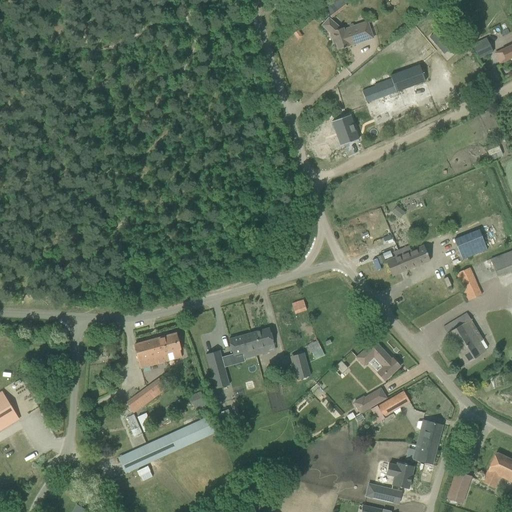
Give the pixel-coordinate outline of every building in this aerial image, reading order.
[(341,0),(335,0),(324,9),(330,16),(345,5),(342,1),(341,0)] [(329,18),(322,26),(330,32),(332,40),(335,40),(338,50),(350,46),(349,45),(362,41),(363,42),(373,38),(370,28),(360,31),(357,25),(344,29),(343,28),(338,29),(336,28),(338,26),(329,18)] [(430,38),(444,54),(458,40),(444,25),(430,38)] [(486,38),(472,45),(479,59),(492,52),(486,38)] [(511,44),(501,50),(506,61),(511,57),(511,44)] [(375,86),(362,91),(365,100),(366,104),(367,103),(366,103),(425,81),(419,65),(390,76),(391,78),(374,85),(375,86)] [(333,124),(331,124),(333,130),(335,130),(341,146),(359,139),(350,115),(332,122),(333,124)] [(419,199),(406,204),(409,210),(422,205),(419,199)] [(391,212),(400,219),(405,213),(396,206),(391,212)] [(384,214),(356,225),(362,240),(390,229),(384,214)] [(501,215),(491,218),(496,236),(507,232),(501,215)] [(454,240),(462,260),(487,250),(479,230),(454,240)] [(398,250),(406,270),(430,261),(424,245),(411,251),(409,246),(398,250)] [(386,261),(392,276),(406,270),(398,250),(394,252),(395,257),(386,261)] [(511,251),(490,260),(497,276),(511,270),(511,251)] [(383,254),(377,257),(379,264),(385,262),(383,254)] [(470,268),(455,274),(467,301),(482,295),(470,268)] [(292,304),(295,313),(306,310),(303,300),(292,304)] [(443,327),(466,363),(485,351),(480,342),(483,340),(466,313),(443,327)] [(269,328),(249,333),(255,356),(268,352),(267,346),(274,344),(269,328)] [(134,345),(141,369),(182,357),(180,351),(181,351),(176,333),(134,345)] [(249,333),(229,339),(233,355),(243,353),(244,357),(248,356),(248,358),(255,356),(249,333)] [(366,348),(356,357),(364,365),(374,356),(384,367),(377,373),(384,381),(401,366),(393,358),(392,359),(373,339),(365,347),(366,348)] [(307,346),(310,353),(321,348),(318,341),(307,346)] [(206,354),(216,388),(228,385),(219,351),(206,354)] [(306,359),(292,362),(297,379),(310,376),(306,359)] [(345,365),(341,361),(335,367),(339,371),(340,370),(345,365)] [(126,403),(134,413),(166,389),(159,379),(126,403)] [(363,397),(354,402),(360,413),(386,398),(380,389),(364,399),(363,397)] [(378,406),(387,422),(403,412),(400,407),(410,402),(404,391),(378,406)] [(200,392),(189,396),(195,411),(206,406),(200,392)] [(0,430),(12,423),(0,404),(0,430)] [(142,433),(133,414),(125,418),(134,437),(142,433)] [(119,458),(125,473),(217,431),(211,416),(123,456),(122,455),(120,456),(121,457),(119,458)] [(416,445),(436,450),(442,425),(423,420),(422,421),(418,421),(416,427),(420,429),(416,445)] [(413,459),(432,464),(436,450),(416,445),(413,459)] [(511,460),(496,453),(482,482),(495,488),(500,477),(511,482),(511,460)] [(389,464),(386,474),(394,476),(392,485),(409,489),(414,466),(397,463),(397,465),(389,464)] [(446,498),(463,503),(472,476),(455,471),(446,498)]
